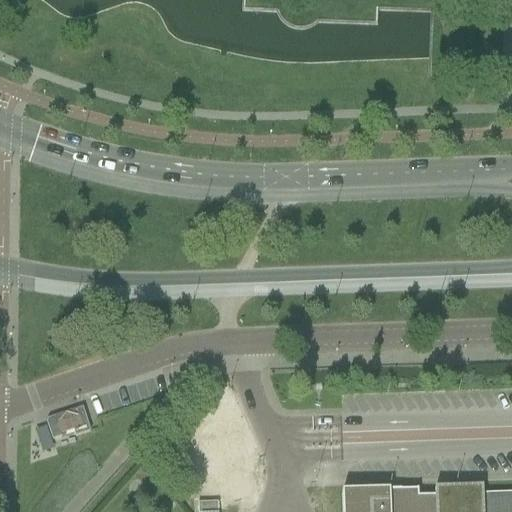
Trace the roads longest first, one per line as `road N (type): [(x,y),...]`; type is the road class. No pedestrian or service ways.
road 1 (secondary): [(511,166),(203,181),(118,169),(0,132)]
road 2 (secondary): [(0,268),(124,284),(511,273)]
road 3 (unclassified): [(229,343),(511,332)]
road 4 (unclassified): [(0,411),(168,352),(229,343)]
road 5 (unclassified): [(269,511),(281,460),(229,343)]
